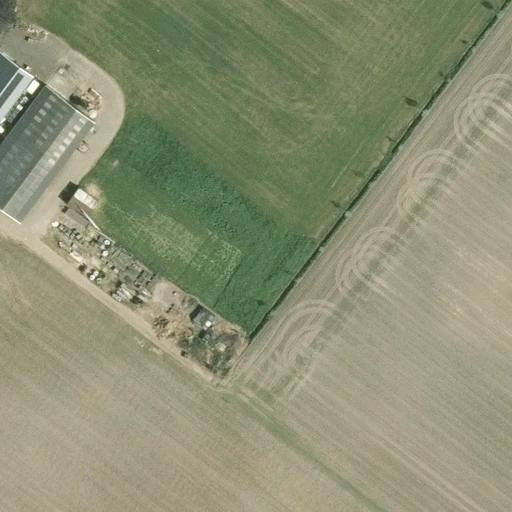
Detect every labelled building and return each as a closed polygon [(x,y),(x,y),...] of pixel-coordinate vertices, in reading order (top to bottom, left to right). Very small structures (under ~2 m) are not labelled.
[(23,32),(10,55),(42,72),(55,50),(23,32)] [(0,116),(31,74),(0,50),(0,116)] [(0,146),(0,206),(11,215),(49,164),(84,114),(44,84),(9,134),(0,146)] [(76,190),(70,197),(86,209),(92,202),(76,190)] [(75,238),(68,250),(82,259),(103,224),(72,205),(58,228),(75,238)] [(156,270),(139,301),(155,310),(172,279),(156,270)]
